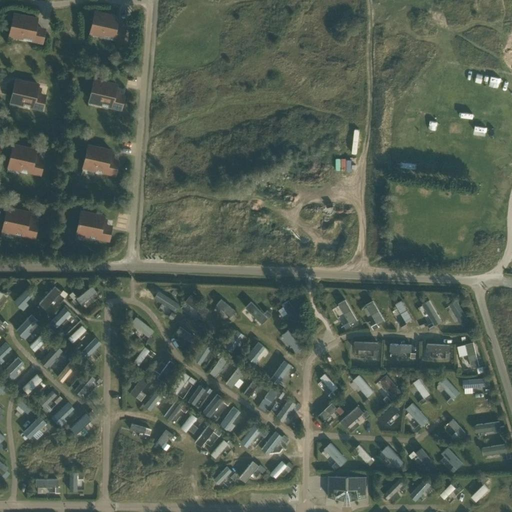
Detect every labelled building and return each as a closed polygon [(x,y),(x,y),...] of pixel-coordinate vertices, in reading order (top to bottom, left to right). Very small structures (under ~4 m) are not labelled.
[(90,31),(89,34),(102,37),(122,42),(125,30),(115,27),(116,24),(118,18),(118,17),(102,13),(101,15),(94,13),(90,31)] [(10,34),(9,36),(21,39),(41,43),(44,31),(35,29),(35,26),(37,19),(37,18),(21,15),(20,17),(13,15),(12,20),(10,34)] [(10,99),(10,103),(22,105),(42,110),(45,98),(39,96),(39,93),(40,88),(37,88),(38,85),(22,81),(22,83),(15,81),(10,99)] [(89,99),(88,102),(100,105),(120,110),(123,98),(117,96),(118,93),(119,88),(116,88),(116,86),(117,85),(101,81),(100,83),(93,81),(89,99)] [(349,142),(348,152),(361,152),(361,142),(349,142)] [(8,164),(8,168),(20,170),(40,175),(43,163),(36,161),(37,158),(38,153),(35,153),(36,150),(20,146),(19,148),(12,146),(8,164)] [(83,165),(82,168),(95,171),(115,175),(117,163),(111,162),(112,159),(113,154),(110,153),(110,152),(111,150),(95,147),(94,148),(87,147),(83,165)] [(34,238),(37,226),(30,224),(32,216),(29,216),(30,213),(14,209),(14,211),(6,209),(2,227),(15,230),(14,233),(34,238)] [(103,219),(104,216),(87,213),(87,214),(80,213),(76,231),(89,234),(88,237),(108,241),(111,229),(104,227),(106,219),(103,219)] [(36,293),(29,286),(13,303),(20,310),(36,293)] [(61,293),(54,287),(39,304),(45,310),(61,293)] [(96,293),(90,287),(75,300),(80,306),(96,293)] [(209,310),(190,296),(185,303),(204,318),(209,310)] [(175,308),(160,299),(157,305),(172,314),(175,308)] [(236,311),(220,300),(215,307),(230,318),(236,311)] [(358,322),(345,300),(338,304),(349,322),(343,326),(345,330),(358,322)] [(301,320),(289,301),(282,306),(295,324),(301,320)] [(386,324),(372,301),(365,306),(376,324),(371,327),(373,331),(386,324)] [(413,321),(401,301),(395,305),(406,325),(413,321)] [(442,323),(429,301),(422,306),(435,327),(442,323)] [(457,301),(450,306),(463,327),(470,323),(457,301)] [(268,320),(251,302),(245,308),(262,326),(268,320)] [(70,314),(64,307),(48,324),(54,330),(70,314)] [(37,321),(31,315),(15,332),(25,341),(30,335),(27,332),(37,321)] [(154,332),(135,318),(131,325),(149,338),(154,332)] [(86,330),(81,326),(67,340),(72,345),(86,330)] [(198,339),(180,327),(176,334),(194,346),(198,339)] [(244,336),(236,331),(224,349),(232,354),(244,336)] [(303,348),(287,331),(281,336),(297,354),(303,348)] [(47,339),(42,334),(29,347),(34,352),(47,339)] [(101,345),(95,338),(78,355),(84,361),(101,345)] [(378,341),(353,341),(353,349),(374,349),(373,357),(378,357),(378,341)] [(479,364),(472,341),(464,343),(471,367),(479,364)] [(6,342),(0,348),(0,359),(11,347),(6,342)] [(56,342),(39,361),(46,367),(63,348),(56,342)] [(265,348),(258,342),(244,360),(255,369),(259,363),(256,360),(265,348)] [(212,348),(205,343),(193,361),(201,366),(212,348)] [(411,352),(411,344),(389,343),(389,351),(411,352)] [(449,343),(426,343),(426,351),(449,351),(449,343)] [(149,351),(144,348),(133,363),(138,366),(149,351)] [(228,360),(222,356),(209,373),(216,378),(228,360)] [(17,358),(3,373),(13,381),(18,375),(15,372),(23,363),(17,358)] [(176,366),(169,361),(156,379),(163,384),(176,366)] [(292,367),(283,361),(269,381),(278,387),(292,367)] [(70,362),(56,378),(61,383),(76,367),(70,362)] [(245,372),(238,366),(225,383),(232,388),(245,372)] [(189,377),(182,372),(170,388),(177,393),(183,385),(189,377)] [(337,387),(324,372),(319,376),(333,391),(337,387)] [(373,390),(359,373),(352,378),(367,396),(373,390)] [(401,390),(386,373),(380,378),(389,389),(387,391),(393,397),(401,390)] [(43,380),(37,374),(22,389),(28,396),(43,380)] [(88,374),(73,391),(80,397),(95,380),(88,374)] [(459,392),(444,375),(438,381),(451,395),(446,400),(450,404),(454,400),(453,398),(459,392)] [(487,377),(462,377),(462,386),(487,385),(487,377)] [(148,383),(142,378),(129,395),(135,400),(148,383)] [(260,383),(254,378),(242,394),(248,399),(260,383)] [(429,394),(419,378),(413,381),(423,397),(419,400),(421,404),(426,401),(424,397),(429,394)] [(199,386),(188,401),(194,406),(205,390),(199,386)] [(277,394),(270,389),(261,403),(258,407),(265,412),(277,394)] [(162,396),(156,391),(144,407),(149,412),(162,396)] [(55,397),(51,392),(39,404),(47,413),(62,400),(57,395),(55,397)] [(217,396),(203,414),(209,419),(223,401),(217,396)] [(473,400),(474,414),(482,413),(481,408),(495,407),(494,398),(473,400)] [(32,410),(20,400),(16,406),(27,415),(32,410)] [(182,406),(175,401),(163,417),(170,422),(182,406)] [(294,406),(287,401),(276,418),(283,422),(294,406)] [(428,419),(412,401),(405,407),(422,424),(428,419)] [(331,402),(317,415),(323,421),(337,408),(331,402)] [(74,409),(67,403),(51,418),(61,428),(66,422),(63,419),(74,409)] [(357,404),(339,420),(346,427),(362,412),(367,418),(371,414),(366,409),(363,411),(357,404)] [(399,410),(393,404),(377,418),(383,424),(399,410)] [(232,409),(220,424),(225,428),(237,413),(232,409)] [(92,420),(85,413),(69,429),(76,435),(92,420)] [(197,419),(191,414),(180,429),(185,434),(197,419)] [(46,423),(39,416),(23,432),(30,439),(46,423)] [(468,435),(452,418),(448,422),(456,430),(451,435),(459,443),(468,435)] [(499,419),(474,423),(476,432),(500,428),(500,432),(505,431),(504,425),(500,426),(499,419)] [(149,436),(151,429),(131,424),(129,431),(149,436)] [(254,425),(240,443),(247,448),(261,430),(254,425)] [(214,431),(207,426),(194,443),(201,448),(214,431)] [(170,435),(165,431),(153,447),(158,451),(170,435)] [(275,433),(261,450),(268,455),(281,438),(275,433)] [(228,444),(222,440),(210,455),(216,459),(228,444)] [(330,441),(324,447),(336,461),(331,465),(335,469),(346,458),(330,441)] [(505,442),(481,446),(483,456),(506,452),(507,458),(511,457),(510,451),(507,451),(505,442)] [(358,443),(353,449),(369,464),(375,459),(358,443)] [(387,443),(381,449),(398,467),(404,461),(387,443)] [(422,446),(415,451),(422,461),(418,464),(423,471),(428,468),(434,463),(422,446)] [(450,449),(444,455),(456,468),(462,463),(450,449)] [(286,466),(281,461),(270,474),(275,479),(286,466)] [(8,469),(0,462),(0,473),(3,476),(8,469)] [(258,467),(252,462),(238,478),(245,483),(258,467)] [(231,471),(227,466),(214,479),(219,484),(231,471)] [(77,473),(69,473),(69,493),(77,493),(77,473)] [(366,476),(329,475),(328,497),(344,500),(344,501),(345,502),(345,500),(349,500),(349,502),(350,501),(350,500),(366,497),(366,476)] [(484,482),(471,495),(476,501),(488,489),(484,484),(488,479),(484,476),(481,480),(484,482)] [(399,477),(383,494),(388,499),(399,487),(404,491),(409,486),(399,477)] [(424,477),(409,494),(416,499),(431,483),(424,477)] [(57,489),(57,479),(35,479),(35,489),(57,489)] [(451,482),(440,493),(445,498),(456,487),(460,492),(463,488),(458,484),(455,487),(451,482)]
